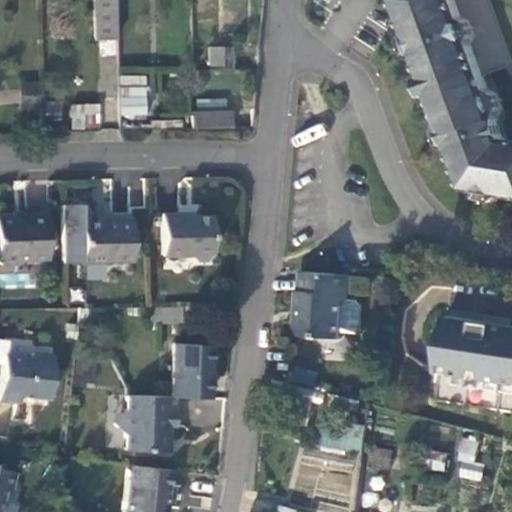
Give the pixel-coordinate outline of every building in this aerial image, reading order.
[(115,39),(113,0),(92,0),(94,39),(115,39)] [(511,0),(396,0),(408,31),(404,41),(409,56),(419,60),(442,122),(437,131),(443,146),(453,151),(467,189),(474,190),(480,199),(496,202),(505,196),(511,196),(511,140),(507,140),(499,118),(503,108),(498,93),(488,89),(484,77),(511,66),(511,0)] [(117,39),(98,41),(100,56),(119,55),(117,39)] [(208,47),(208,65),(222,64),(221,47),(208,47)] [(43,105),(42,81),(24,82),(24,106),(43,105)] [(118,97),(118,115),(145,114),(144,97),(118,97)] [(196,112),(225,111),(224,99),(195,99),(196,112)] [(69,128),(100,129),(101,104),(70,103),(69,128)] [(191,128),(230,127),(230,111),(225,111),(196,112),(191,112),(191,128)] [(79,204),(60,204),(61,262),(131,261),(130,217),(109,217),(109,222),(85,222),(85,210),(79,204)] [(0,263),(17,263),(21,258),(46,258),(45,213),(12,214),(12,216),(0,216),(0,263)] [(193,260),(206,259),(210,255),(210,215),(179,216),(179,213),(160,213),(161,255),(188,255),(193,260)] [(300,319),(299,330),(304,335),(342,338),(345,303),(345,300),(349,300),(350,275),(301,272),(300,291),(297,291),(296,312),(304,313),(304,319),(300,319)] [(180,321),(180,306),(150,306),(150,321),(180,321)] [(435,401),(511,412),(511,317),(498,315),(496,323),(448,316),(435,401)] [(172,344),(170,396),(175,396),(207,398),(209,345),(172,344)] [(48,399),(52,354),(32,352),(26,357),(5,354),(2,354),(1,362),(0,372),(0,399),(18,402),(19,395),(48,399)] [(292,367),(290,380),(314,384),(316,372),(292,367)] [(170,396),(125,394),(124,413),(113,423),(123,434),(123,449),(135,450),(160,451),(161,438),(168,439),(169,426),(174,426),(175,396),(170,396)] [(113,423),(124,413),(113,412),(113,423)] [(365,452),(368,426),(324,417),(319,443),(365,452)] [(168,451),(168,439),(161,438),(160,451),(168,451)] [(460,459),(486,466),(492,445),(466,438),(460,459)] [(425,462),(427,463),(426,468),(447,469),(449,454),(429,450),(427,450),(425,451),(424,451),(423,452),(421,454),(421,456),(421,458),(421,459),(423,461),(425,462)] [(391,469),(393,458),(373,455),(371,466),(391,469)] [(457,476),(479,483),(484,467),(462,460),(457,476)] [(164,487),(166,470),(126,465),(120,511),(160,511),(162,503),(158,497),(158,492),(164,487)] [(0,503),(3,493),(9,490),(14,472),(0,467),(0,503)] [(252,511),(299,511),(301,508),(283,504),(256,497),(252,511)]
